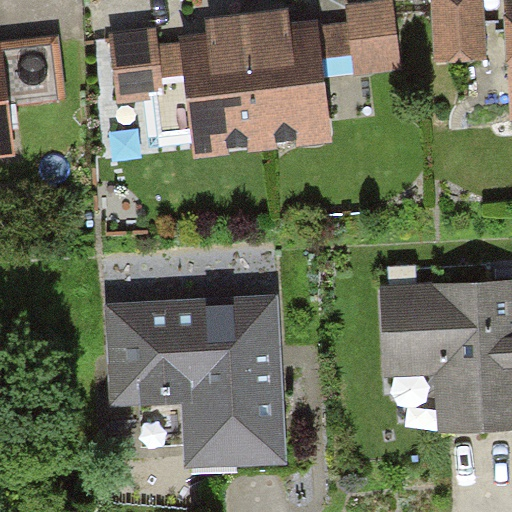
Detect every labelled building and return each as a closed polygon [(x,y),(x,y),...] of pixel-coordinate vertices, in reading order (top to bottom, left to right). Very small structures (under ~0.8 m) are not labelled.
[(493,0),(444,0),(448,70),(496,68),(493,0)] [(322,26),(260,33),(273,153),(334,147),(327,74),(359,71),(360,80),(408,75),(400,3),(353,8),(356,38),(323,42),(322,26)] [(60,91),(56,24),(9,27),(14,94),(60,91)] [(260,33),(187,40),(189,55),(169,57),(167,31),(118,36),(125,109),(174,104),(173,90),(192,88),(200,160),(273,153),(260,33)] [(3,51),(0,51),(0,163),(15,162),(3,51)] [(511,281),(387,288),(391,380),(447,377),(450,437),(511,433),(511,281)] [(289,299),(111,307),(116,409),(192,406),(196,478),(297,473),(289,299)]
